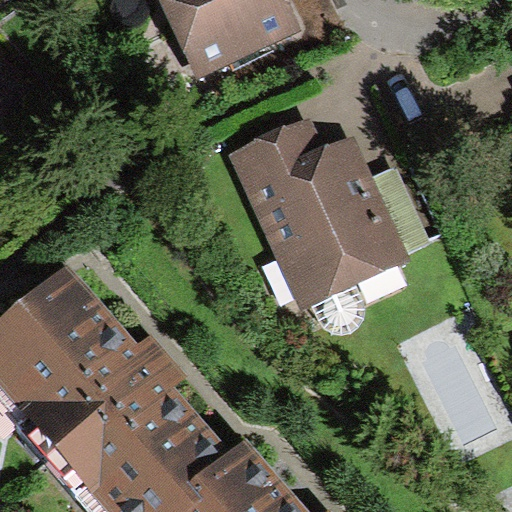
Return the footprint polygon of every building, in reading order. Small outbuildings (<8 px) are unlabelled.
[(161,0),(197,80),(300,35),(284,0),(161,0)] [(0,111),(27,89),(0,57),(0,111)] [(302,131),(233,160),(294,306),(392,265),(341,145),(313,156),(302,131)] [(396,171),(371,181),(402,259),(427,249),(396,171)] [(0,378),(113,511),(170,511),(229,463),(149,370),(72,279),(0,340),(0,378)] [(294,511),(243,451),(229,463),(170,511),(294,511)]
